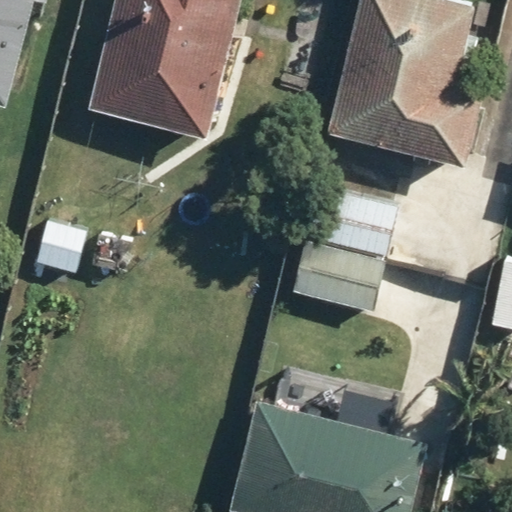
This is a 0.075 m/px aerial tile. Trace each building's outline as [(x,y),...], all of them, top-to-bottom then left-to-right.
[(0,0),(0,85),(23,91),(43,0),(0,0)] [(220,124),(244,0),(119,0),(100,100),(220,124)] [(483,0),(378,0),(346,121),(453,150),(494,3),(483,0)] [(301,286),(382,302),(402,206),(321,189),(301,286)] [(142,233),(98,227),(89,292),(133,298),(142,233)] [(271,391),(242,503),(279,511),(417,511),(438,433),(271,391)]
